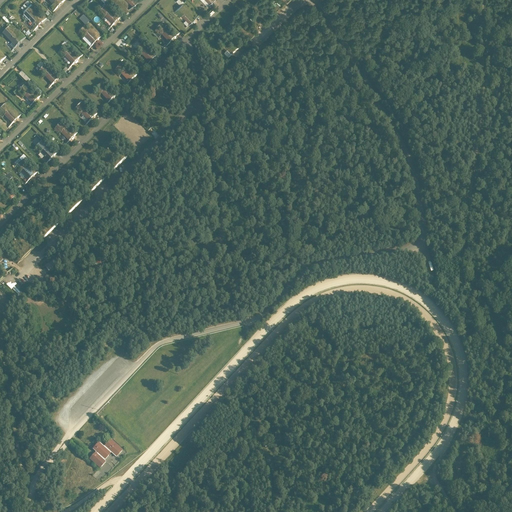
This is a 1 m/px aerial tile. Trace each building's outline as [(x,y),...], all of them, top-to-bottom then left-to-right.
[(274,14),(261,1),(255,6),(268,20),(274,14)] [(196,18),(182,4),(177,10),(182,15),(186,19),(184,22),(188,25),(196,18)] [(119,20),(106,6),(100,12),(113,25),(119,20)] [(43,22),(30,9),(24,14),(37,28),(43,22)] [(79,19),(85,25),(90,21),(83,14),(79,19)] [(255,33),(242,19),(237,25),(250,38),(255,33)] [(175,37),(162,24),(157,29),(170,43),(175,37)] [(99,39),(86,26),(80,31),(93,45),(99,39)] [(22,41),(9,28),(3,33),(16,47),(22,41)] [(236,51),(223,38),(218,43),(224,49),(223,50),(226,53),(224,55),(228,59),(236,51)] [(155,57),(142,44),(137,49),(150,62),(155,57)] [(78,59),(65,46),(60,51),(73,64),(78,59)] [(135,77),(122,63),(117,69),(130,82),(135,77)] [(58,79),(45,65),(40,71),(53,84),(58,79)] [(18,74),(27,83),(30,80),(21,71),(18,74)] [(115,96),(102,83),(97,88),(110,102),(115,96)] [(38,98),(25,85),(20,90),(33,104),(38,98)] [(95,116),(82,103),(77,108),(90,121),(95,116)] [(18,118),(5,105),(0,109),(0,110),(13,123),(18,118)] [(75,136),(62,122),(56,128),(69,141),(75,136)] [(55,155),(42,142),(36,147),(49,161),(55,155)] [(123,160),(112,148),(105,155),(117,167),(123,160)] [(35,175),(22,162),(16,167),(29,180),(35,175)] [(100,183),(88,171),(82,178),(93,190),(100,183)] [(15,195),(2,181),(0,182),(0,190),(9,200),(15,195)] [(77,206),(65,194),(58,200),(70,212),(77,206)] [(54,229),(42,217),(35,223),(47,235),(54,229)] [(30,251),(19,239),(12,246),(24,258),(30,251)] [(122,451),(110,441),(104,448),(99,443),(93,450),(96,453),(90,460),(100,469),(106,462),(104,461),(111,453),(116,458),(122,451)]
